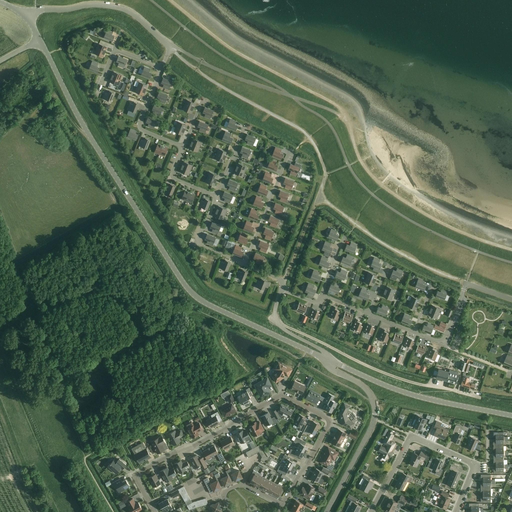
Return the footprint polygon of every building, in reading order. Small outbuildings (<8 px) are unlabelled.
[(113,32),(107,29),(104,38),(112,41),(114,36),(112,35),(113,32)] [(96,49),(105,52),(107,47),(98,44),(96,49)] [(103,57),(105,52),(96,49),(94,54),(103,57)] [(127,60),(118,56),(116,61),(119,63),(118,66),(124,68),(127,60)] [(98,63),(92,61),(89,69),(98,73),(100,68),(97,66),(98,63)] [(144,67),(141,75),(150,78),(152,73),(149,72),(150,69),(144,67)] [(111,77),(120,80),(122,75),(113,72),(111,77)] [(118,85),(120,80),(111,77),(109,82),(118,85)] [(172,81),(163,78),(161,83),(164,84),(163,87),(168,90),(172,81)] [(137,87),(145,90),(147,85),(139,82),(137,87)] [(143,95),(145,90),(137,87),(135,92),(143,95)] [(105,93),(103,99),(111,102),(114,93),(109,91),(108,94),(105,93)] [(168,95),(159,92),(157,97),(160,98),(159,101),(164,104),(168,95)] [(184,105),(193,108),(195,103),(187,100),(184,105)] [(136,113),(139,104),(134,102),(133,105),(130,104),(127,109),(136,113)] [(163,108),(154,105),(152,110),(155,111),(153,114),(159,116),(163,108)] [(191,113),(193,108),(184,105),(182,110),(191,113)] [(213,111),(205,107),(203,113),(205,114),(204,117),(210,119),(213,111)] [(157,121),(148,117),(146,122),(149,123),(147,126),(153,129),(157,121)] [(236,121),(230,119),(227,127),(235,131),(237,126),(235,124),(236,121)] [(205,133),(208,125),(199,121),(197,126),(200,128),(199,131),(205,133)] [(176,127),(184,130),(186,125),(178,122),(176,127)] [(182,135),(184,130),(176,127),(174,132),(182,135)] [(136,131),(130,128),(127,137),(136,140),(138,135),(135,134),(136,131)] [(222,140),(231,143),(233,138),(230,137),(231,134),(225,132),(222,140)] [(247,144),(252,146),(256,138),(247,134),(245,140),(248,141),(247,144)] [(139,146),(147,149),(150,140),(145,138),(144,141),(141,140),(139,146)] [(191,144),(200,147),(202,142),(193,139),(191,144)] [(159,154),(163,146),(158,144),(154,152),(159,154)] [(198,152),(200,147),(191,144),(189,149),(198,152)] [(163,146),(159,154),(164,156),(168,148),(163,146)] [(241,156),(247,159),(251,151),(242,147),(240,152),(243,153),(241,156)] [(275,147),(272,156),(281,159),(283,154),(280,153),(281,150),(275,147)] [(217,154),(225,157),(227,152),(219,149),(217,154)] [(223,162),(225,157),(217,154),(215,159),(223,162)] [(276,162),(270,159),(267,168),(276,171),(278,166),(275,165),(276,162)] [(182,167),(190,170),(192,165),(184,162),(182,167)] [(236,168),(245,172),(247,167),(238,163),(236,168)] [(296,176),(299,168),(300,168),(301,165),(295,163),(294,166),(290,164),(288,169),(291,170),(290,173),(296,176)] [(188,175),(190,170),(182,167),(180,172),(188,175)] [(243,177),(245,172),(236,168),(234,173),(243,177)] [(207,177),(216,181),(218,176),(209,172),(207,177)] [(271,174),(265,172),(262,180),(271,184),(273,178),(270,177),(271,174)] [(214,186),(216,181),(207,177),(205,182),(214,186)] [(294,182),(285,178),(283,183),(286,184),(285,187),(291,190),(294,182)] [(238,183),(229,180),(227,185),(230,186),(228,189),(234,191),(238,183)] [(175,186),(170,184),(169,187),(166,186),(164,190),(163,192),(172,195),(175,186)] [(266,186),(261,184),(257,192),(266,196),(268,191),(265,189),(266,186)] [(186,201),(190,192),(185,190),(181,199),(186,201)] [(289,194),(280,191),(278,196),(281,197),(280,200),(286,202),(289,194)] [(190,192),(186,201),(191,203),(195,194),(190,192)] [(233,195),(224,192),(222,197),(225,198),(224,201),(230,203),(233,195)] [(262,199),(256,196),(253,204),(262,208),(264,203),(261,202),(262,199)] [(199,207),(207,210),(210,201),(205,199),(204,202),(201,201),(199,207)] [(284,207),(275,203),(273,208),(276,209),(275,213),(281,215),(284,207)] [(216,211),(225,214),(227,209),(218,206),(216,211)] [(257,211),(251,209),(248,217),(257,220),(259,215),(256,214),(257,211)] [(223,219),(225,214),(216,211),(214,216),(223,219)] [(279,219),(270,216),(268,221),(271,222),(270,225),(276,227),(279,219)] [(252,223),(246,221),(243,229),(252,233),(254,227),(251,226),(252,223)] [(217,234),(221,226),(212,222),(210,227),(213,229),(211,232),(217,234)] [(274,232),(265,228),(263,233),(266,235),(265,238),(271,240),(274,232)] [(331,229),(328,237),(336,240),(339,235),(336,234),(337,231),(331,229)] [(247,235),(241,233),(237,241),(246,244),(248,239),(245,238),(247,235)] [(212,246),(216,238),(207,234),(205,239),(208,240),(206,243),(212,246)] [(269,244),(260,241),(258,246),(261,247),(260,250),(266,253),(269,244)] [(329,256),(330,253),(332,248),(330,247),(331,244),(325,241),(322,249),(325,251),(324,254),(329,256)] [(347,245),(345,250),(353,253),(357,245),(351,243),(350,246),(347,245)] [(232,253),(241,257),(243,252),(240,251),(242,247),(236,245),(232,253)] [(264,257),(255,253),(253,259),(256,260),(255,263),(261,265),(264,257)] [(343,257),(341,262),(350,265),(353,257),(347,255),(346,258),(343,257)] [(322,256),(318,264),(327,268),(329,263),(326,262),(328,258),(322,256)] [(378,272),(379,269),(381,264),(379,263),(380,260),(374,257),(371,266),(374,267),(373,270),(378,272)] [(219,268),(227,271),(230,262),(225,260),(224,263),(221,262),(219,268)] [(391,275),(390,279),(395,281),(397,277),(400,279),(403,270),(397,268),(396,271),(393,270),(391,275)] [(337,271),(335,276),(344,280),(347,272),(341,269),(340,272),(337,271)] [(236,277),(244,281),(248,272),(242,270),(241,273),(238,271),(236,277)] [(313,270),(310,278),(319,282),(321,277),(318,275),(319,272),(313,270)] [(366,277),(375,280),(377,276),(368,272),(366,277)] [(373,286),(375,280),(366,277),(364,282),(373,286)] [(270,282),(267,281),(262,279),(260,282),(257,281),(255,287),(263,290),(265,287),(268,288),(270,282)] [(423,284),(424,281),(418,279),(415,287),(424,290),(426,285),(423,284)] [(333,295),(334,292),(337,293),(341,285),(335,282),(334,285),(331,284),(329,290),(328,292),(328,293),(333,295)] [(312,298),(314,295),(316,290),(313,289),(314,286),(308,283),(305,291),(308,293),(307,296),(312,298)] [(385,291),(393,295),(395,290),(387,286),(385,291)] [(358,296),(367,300),(369,295),(366,294),(368,291),(362,288),(358,296)] [(437,291),(435,296),(444,300),(447,291),(441,289),(440,292),(437,291)] [(391,300),(393,295),(385,291),(383,296),(391,300)] [(409,301),(418,305),(420,300),(411,296),(409,301)] [(416,310),(418,305),(409,301),(407,306),(416,310)] [(304,312),(307,306),(299,303),(297,309),(304,312)] [(378,307),(376,312),(385,316),(388,307),(382,305),(381,308),(378,307)] [(430,310),(439,314),(441,309),(432,305),(430,310)] [(333,306),(330,316),(336,318),(339,311),(336,310),(337,308),(333,306)] [(320,314),(318,314),(319,311),(313,309),(310,316),(316,319),(316,318),(318,319),(320,314)] [(437,319),(439,314),(430,310),(428,315),(437,319)] [(343,318),(350,321),(353,315),(345,312),(343,318)] [(404,314),(401,322),(410,325),(412,320),(409,319),(410,316),(404,314)] [(359,320),(356,319),(352,328),(358,331),(361,323),(358,322),(359,320)] [(367,323),(364,331),(370,333),(373,326),(367,323)] [(432,331),(433,328),(434,326),(428,323),(427,326),(424,325),(422,330),(430,334),(432,331)] [(383,329),(379,338),(385,341),(385,340),(387,341),(389,336),(387,336),(388,333),(385,332),(386,330),(383,329)] [(393,340),(400,342),(403,336),(395,333),(393,340)] [(407,337),(404,345),(410,347),(411,347),(412,347),(414,343),(412,342),(413,340),(407,337)] [(418,344),(416,350),(423,353),(426,347),(418,344)] [(437,354),(435,353),(436,351),(434,350),(434,348),(431,346),(427,356),(435,359),(437,354)] [(399,353),(395,362),(400,364),(404,355),(399,353)] [(276,372),(271,375),(276,382),(281,379),(280,378),(283,376),(284,375),(288,376),(292,369),(284,365),(283,364),(282,363),(282,364),(278,362),(274,369),(277,371),(276,372)] [(436,375),(435,378),(443,380),(446,381),(455,384),(458,375),(453,373),(453,371),(449,370),(449,372),(438,369),(437,371),(436,375)] [(468,382),(469,378),(463,376),(461,385),(473,389),(475,384),(468,382)] [(268,390),(269,389),(268,387),(271,385),(267,378),(258,383),(259,384),(255,387),(261,397),(270,393),(268,390)] [(293,385),(291,389),(295,391),(295,390),(298,392),(301,394),(305,387),(295,382),(294,382),(293,382),(292,383),(292,384),(293,385)] [(231,389),(235,397),(239,395),(234,387),(231,389)] [(242,394),(237,397),(240,403),(243,401),(245,406),(251,403),(249,398),(250,397),(250,396),(253,395),(249,388),(246,390),(247,392),(244,393),(243,393),(242,393),(242,394)] [(310,391),(306,398),(313,401),(312,402),(316,404),(317,402),(319,399),(322,400),(323,397),(320,396),(319,397),(314,394),(314,393),(310,391)] [(226,396),(230,404),(235,401),(231,394),(230,395),(226,396)] [(323,397),(322,400),(324,402),(328,404),(325,409),(331,412),(334,408),(335,408),(337,403),(332,400),(334,396),(329,394),(326,399),(323,397)] [(342,424),(351,429),(356,421),(356,418),(355,415),(353,412),(348,410),(350,406),(344,403),(339,413),(342,424)] [(236,411),(232,404),(221,410),(225,417),(236,411)] [(275,409),(276,410),(272,412),(275,417),(274,417),(277,423),(279,422),(277,418),(279,417),(283,415),(289,418),(293,411),(280,405),(280,406),(280,405),(278,408),(275,409)] [(207,423),(206,423),(206,424),(207,426),(208,426),(209,426),(210,428),(219,423),(219,422),(222,421),(217,412),(211,415),(212,417),(206,421),(207,423)] [(268,413),(262,416),(266,425),(267,425),(268,428),(277,423),(274,417),(271,419),(268,413)] [(296,428),(297,426),(301,428),(299,430),(302,432),(307,423),(304,421),(306,418),(299,414),(294,424),(293,427),(296,428)] [(432,424),(435,417),(427,415),(426,418),(430,419),(428,423),(432,424)] [(421,430),(426,419),(417,416),(413,426),(421,430)] [(192,421),(185,425),(192,438),(199,434),(197,432),(202,429),(199,423),(194,425),(192,421)] [(310,432),(315,434),(320,425),(313,421),(310,427),(307,425),(303,432),(309,435),(310,432)] [(440,426),(441,423),(436,421),(433,428),(436,430),(433,435),(437,437),(438,435),(444,438),(448,430),(440,426)] [(249,427),(254,436),(255,435),(257,436),(259,435),(260,433),(261,432),(264,430),(259,422),(256,423),(249,427)] [(456,425),(452,433),(455,434),(452,441),(458,444),(464,431),(458,428),(459,427),(456,425)] [(335,436),(331,442),(340,447),(347,433),(338,429),(334,435),(335,436)] [(180,437),(181,437),(184,436),(180,430),(176,433),(175,431),(167,435),(173,445),(180,441),(178,438),(180,437)] [(243,430),(236,434),(241,443),(248,440),(249,442),(252,441),(248,435),(246,436),(243,430)] [(391,452),(395,443),(390,441),(393,435),(388,432),(383,443),(389,446),(387,449),(384,448),(382,453),(384,453),(382,457),(386,459),(388,456),(390,457),(392,452),(391,452)] [(161,436),(151,442),(157,454),(165,449),(162,445),(165,443),(161,436)] [(225,449),(234,444),(230,437),(221,442),(225,449)] [(297,448),(305,452),(308,447),(303,445),(305,441),(296,437),(294,441),(294,442),(298,445),(297,448)] [(480,441),(471,437),(471,438),(466,447),(474,451),(475,448),(480,450),(480,441)] [(137,447),(132,449),(135,454),(134,454),(139,463),(147,459),(145,456),(150,453),(147,447),(146,448),(143,442),(137,445),(137,447)] [(259,445),(253,448),(256,453),(259,452),(261,450),(259,445)] [(207,449),(203,452),(207,459),(208,459),(209,459),(211,459),(211,457),(216,454),(221,462),(225,460),(221,453),(219,454),(214,446),(210,448),(207,449)] [(334,467),(329,464),(331,459),(334,460),(338,453),(328,447),(320,462),(327,466),(326,468),(332,471),(334,467)] [(303,457),(305,452),(297,448),(295,451),(291,449),(288,453),(296,458),(298,455),(303,457)] [(425,458),(427,455),(421,452),(419,456),(414,453),(412,457),(409,463),(416,467),(421,459),(424,460),(425,458)] [(285,454),(280,462),(285,464),(293,469),(296,464),(291,461),(293,459),(285,454)] [(196,455),(190,458),(195,468),(197,471),(203,468),(203,469),(207,466),(202,458),(199,460),(196,455)] [(439,469),(443,462),(436,459),(434,458),(432,457),(430,460),(428,461),(429,462),(427,467),(432,469),(432,468),(437,470),(435,474),(440,476),(442,470),(439,469)] [(113,460),(112,459),(111,459),(111,460),(110,460),(110,461),(110,462),(110,463),(110,464),(108,467),(116,473),(119,470),(118,470),(120,468),(122,470),(126,465),(119,459),(116,462),(114,460),(113,460)] [(188,468),(190,467),(187,461),(182,463),(181,460),(174,464),(179,473),(186,470),(186,469),(188,468)] [(290,474),(293,469),(285,464),(283,467),(279,466),(277,471),(284,475),(286,471),(290,474)] [(455,488),(461,474),(457,472),(458,468),(451,465),(449,469),(452,470),(447,484),(455,488)] [(316,468),(310,479),(318,482),(320,478),(323,472),(327,475),(330,471),(323,467),(321,471),(316,468)] [(170,471),(169,471),(167,468),(160,471),(165,482),(173,478),(172,476),(176,474),(173,468),(170,470),(170,471)] [(228,475),(232,483),(235,481),(236,481),(237,480),(238,480),(238,479),(242,477),(239,470),(232,474),(230,469),(226,471),(228,476),(228,475)] [(260,475),(260,474),(253,470),(249,479),(251,480),(250,482),(255,484),(260,475)] [(228,475),(228,476),(221,479),(218,472),(217,473),(214,474),(214,475),(217,481),(221,488),(224,486),(225,486),(226,485),(227,485),(232,483),(228,475)] [(158,479),(155,474),(148,478),(153,487),(160,483),(161,485),(164,484),(161,478),(158,479)] [(410,483),(412,479),(403,474),(396,487),(402,490),(407,481),(410,483)] [(264,478),(260,475),(255,484),(259,487),(264,478)] [(371,487),(374,483),(369,481),(370,478),(364,475),(362,478),(364,479),(360,488),(367,492),(370,487),(371,487)] [(217,481),(210,484),(207,477),(203,479),(210,493),(213,491),(214,491),(215,490),(216,490),(217,490),(221,488),(217,481)] [(264,489),(269,480),(264,478),(259,487),(264,489)] [(122,482),(120,479),(112,483),(114,486),(115,486),(119,492),(129,487),(126,480),(122,482)] [(268,492),(273,482),(269,480),(264,489),(268,492)] [(278,485),(273,482),(268,492),(273,494),(278,485)] [(278,485),(273,494),(278,497),(279,495),(281,496),(285,487),(278,483),(278,485)] [(299,494),(309,499),(313,492),(312,492),(315,488),(308,484),(306,489),(303,487),(299,494)] [(316,491),(323,495),(326,490),(319,486),(316,491)] [(178,489),(175,491),(171,493),(173,498),(180,494),(178,489)] [(448,497),(449,494),(442,491),(441,494),(443,495),(438,506),(446,509),(450,499),(446,498),(447,496),(448,497)] [(359,511),(361,507),(354,503),(357,499),(349,495),(347,498),(351,500),(349,504),(351,506),(347,511),(357,511),(358,510),(359,511)] [(404,505),(407,500),(401,496),(398,502),(404,505)] [(134,502),(133,499),(127,502),(129,507),(128,508),(130,511),(136,511),(142,509),(138,502),(135,504),(134,502)] [(167,511),(169,510),(169,509),(172,508),(170,504),(169,503),(169,502),(167,499),(158,504),(160,507),(162,507),(162,508),(164,511),(166,511),(167,511)] [(393,511),(397,503),(389,499),(384,509),(390,511),(391,511),(392,511),(393,511)] [(294,504),(291,510),(294,511),(302,511),(303,511),(300,510),(303,504),(296,500),(294,504)] [(195,501),(192,502),(189,510),(197,507),(195,501)] [(221,511),(221,509),(220,508),(220,507),(218,502),(211,505),(213,511),(221,511)]
